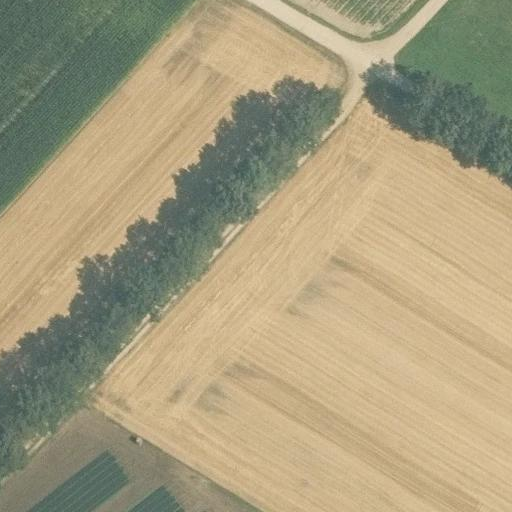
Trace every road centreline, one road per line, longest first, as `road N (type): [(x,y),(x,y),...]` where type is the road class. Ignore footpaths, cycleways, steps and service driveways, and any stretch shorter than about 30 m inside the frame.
road 1 (track): [(379,68),(0,480)]
road 2 (track): [(268,0),(511,150)]
